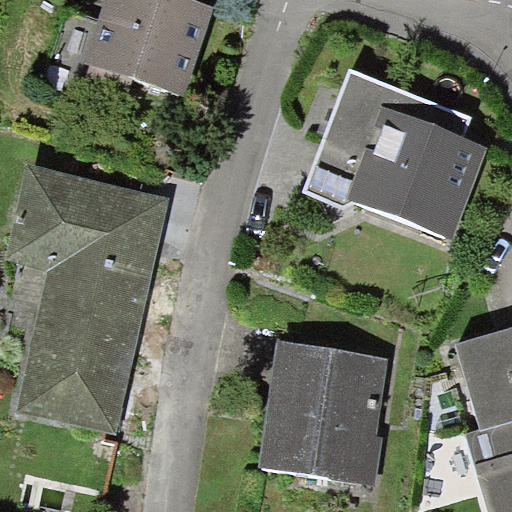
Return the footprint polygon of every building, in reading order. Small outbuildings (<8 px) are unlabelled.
[(216,7),(192,0),(116,0),(110,21),(72,9),(51,77),(132,102),(139,81),(188,96),(216,7)] [(458,118),(351,77),(305,194),(446,248),(483,152),(449,140),(458,118)] [(176,208),(35,175),(12,276),(44,283),(13,419),(122,444),(176,208)] [(511,511),(511,330),(457,348),(483,429),(469,433),(494,511),(511,511)] [(390,361),(281,350),(269,471),(379,482),(390,361)]
